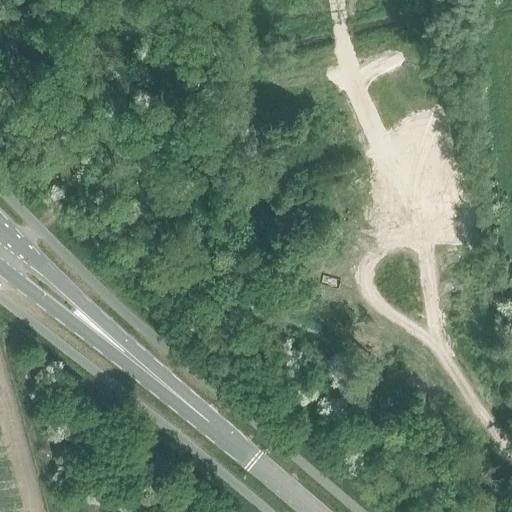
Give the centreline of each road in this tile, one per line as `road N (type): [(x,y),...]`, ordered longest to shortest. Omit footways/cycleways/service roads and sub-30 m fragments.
road 1 (track): [(336,0),(388,243),(361,274),(361,297),(375,319),(403,331),(431,327)]
road 2 (tertiary): [(72,312),(309,511)]
road 3 (track): [(0,17),(22,117),(56,151),(69,179),(53,216),(0,270)]
road 4 (track): [(388,243),(428,252),(441,301),(431,327),(439,348),(511,455)]
